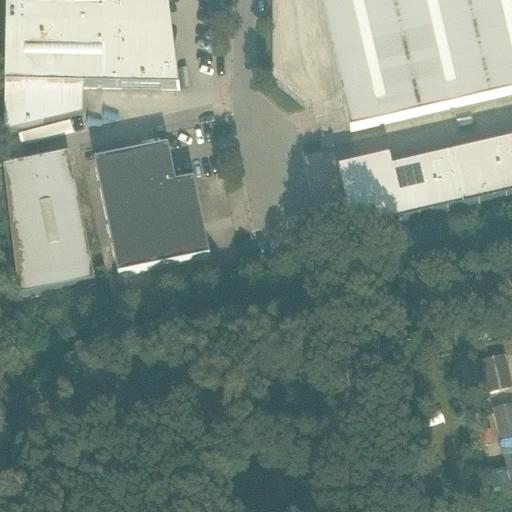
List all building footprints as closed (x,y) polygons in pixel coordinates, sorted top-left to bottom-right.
[(160,0),(7,0),(5,137),(84,119),(84,89),(177,91),(179,91),(174,51),(166,48),(160,0)] [(511,96),(511,0),(319,0),(351,134),(511,96)] [(389,158),(337,170),(352,234),(511,197),(511,142),(440,159),(393,170),(391,162),(390,158),(389,158)] [(194,182),(176,185),(168,148),(94,163),(118,278),(210,259),(194,182)] [(69,158),(47,163),(52,185),(7,195),(19,301),(95,285),(69,158)] [(437,298),(439,308),(451,305),(449,296),(437,298)] [(487,395),(507,391),(499,358),(480,363),(487,395)] [(499,443),(511,440),(511,412),(510,406),(491,411),(499,443)] [(510,491),(511,490),(511,456),(503,459),(510,491)] [(199,503),(201,511),(220,511),(225,511),(222,497),(199,503)]
